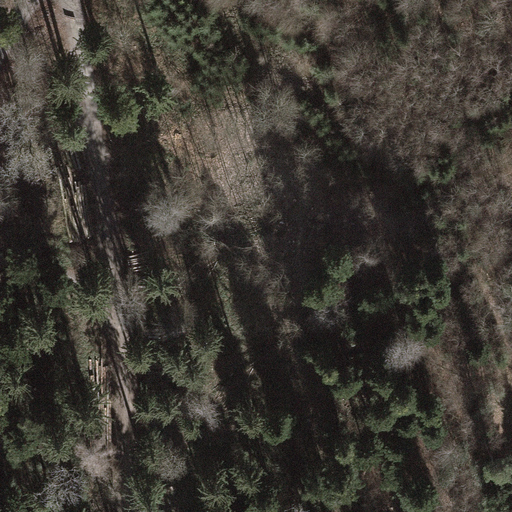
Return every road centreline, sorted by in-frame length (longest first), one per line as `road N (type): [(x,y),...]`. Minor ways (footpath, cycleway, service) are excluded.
road 1 (track): [(126,511),(116,302),(69,0)]
road 2 (track): [(0,267),(116,302)]
